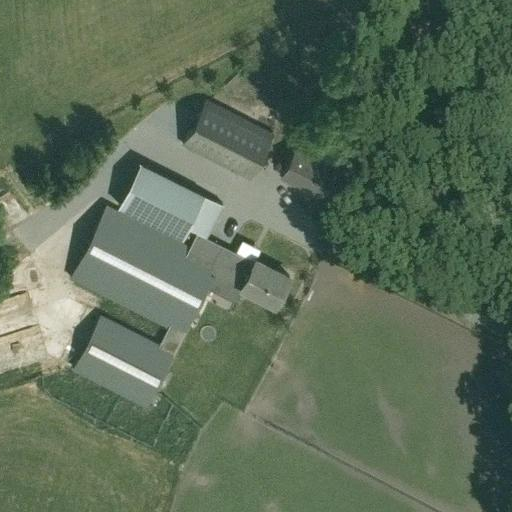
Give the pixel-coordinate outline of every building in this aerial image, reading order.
[(249,178),(273,132),(205,97),(181,143),(249,178)] [(310,150),(319,129),(299,121),(290,141),(310,150)] [(321,196),(335,168),(296,148),(281,176),(321,196)] [(181,238),(187,226),(206,236),(222,204),(203,194),(204,193),(139,160),(117,205),(181,238)] [(107,204),(70,277),(168,327),(159,345),(100,315),(73,368),(145,405),(205,287),(219,294),(232,269),(246,276),(240,287),(241,288),(274,304),(289,276),(255,259),(253,261),(234,252),(197,233),(190,247),(107,204)] [(258,258),(263,246),(244,240),(240,252),(258,258)] [(392,251),(394,246),(385,241),(383,247),(392,251)]
